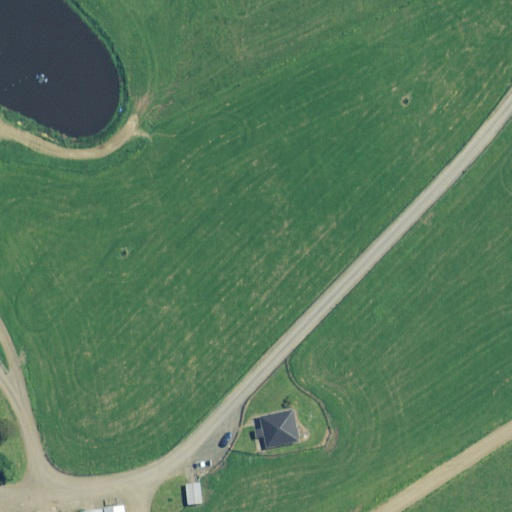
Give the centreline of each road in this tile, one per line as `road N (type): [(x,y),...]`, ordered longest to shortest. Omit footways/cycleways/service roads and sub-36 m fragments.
road 1 (unclassified): [(511,101),(466,160),(196,439),(145,471),(145,511)]
road 2 (unclassified): [(511,421),(367,511)]
